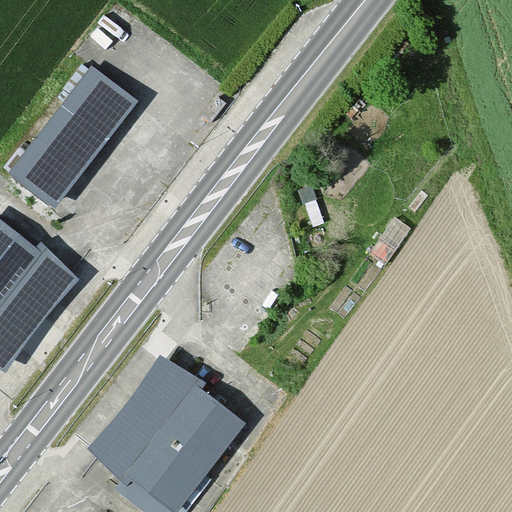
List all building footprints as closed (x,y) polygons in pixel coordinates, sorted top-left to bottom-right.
[(131,102),(90,71),(10,176),(51,207),(131,102)] [(35,252),(0,224),(0,311),(28,276),(42,258),(35,252)] [(0,311),(0,374),(6,378),(78,286),(41,246),(35,252),(42,258),(28,276),(0,311)] [(160,511),(125,485),(162,436),(196,392),(201,395),(206,389),(162,362),(90,458),(123,487),(118,493),(143,511),(160,511)] [(201,395),(196,392),(162,436),(125,485),(160,511),(181,511),(245,428),(201,395)]
